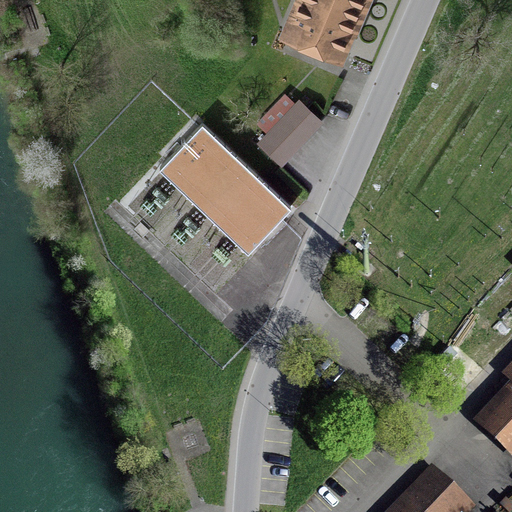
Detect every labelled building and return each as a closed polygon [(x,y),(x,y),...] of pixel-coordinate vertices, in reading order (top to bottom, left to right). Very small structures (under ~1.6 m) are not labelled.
[(300,0),(288,30),(339,52),(349,28),(355,31),(367,0),(300,0)] [(281,163),(321,121),(299,100),(259,142),(281,163)] [(291,206),(202,122),(159,167),(248,251),(291,206)] [(511,395),(484,425),(511,451),(511,366),(508,371),(511,375),(511,395)] [(456,511),(464,503),(435,475),(400,511),(456,511)]
